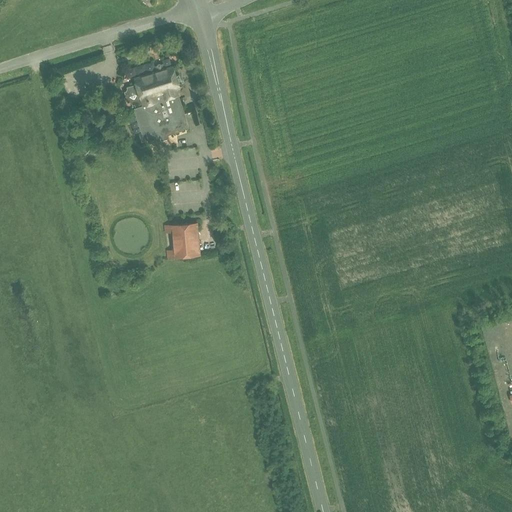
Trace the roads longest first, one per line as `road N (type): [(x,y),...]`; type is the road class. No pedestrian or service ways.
road 1 (tertiary): [(198,11),(324,511)]
road 2 (unclassified): [(198,11),(0,70)]
